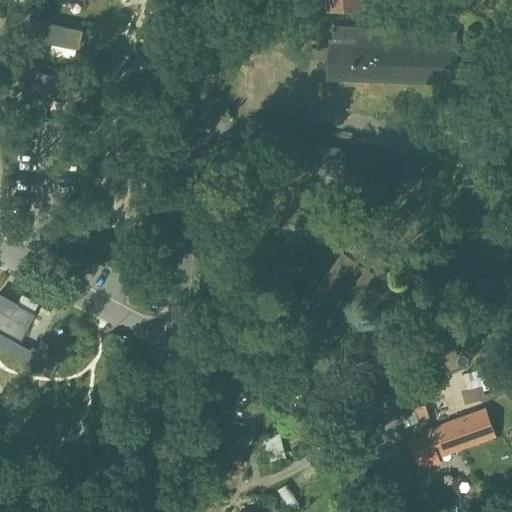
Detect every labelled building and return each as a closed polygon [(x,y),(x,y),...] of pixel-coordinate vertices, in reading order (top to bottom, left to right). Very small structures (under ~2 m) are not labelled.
[(325,0),(326,10),(363,8),(362,0),(325,0)] [(29,19),(25,37),(50,42),(50,41),(51,41),(76,46),(78,47),(82,31),(29,19)] [(324,70),(327,70),(327,77),(456,83),(458,30),(370,26),(333,25),(332,38),(328,38),(328,49),(309,48),(308,60),(324,60),(324,70)] [(20,69),(16,87),(41,92),(41,90),(70,96),(73,80),(20,69)] [(414,161),(283,135),(278,165),(410,190),(414,161)] [(34,315),(32,314),(15,305),(16,304),(0,295),(0,329),(20,340),(34,315)] [(467,387),(461,389),(465,403),(485,399),(484,392),(494,388),(493,381),(499,379),(500,387),(511,383),(511,363),(496,367),(495,365),(463,373),(467,387)] [(430,418),(425,404),(413,409),(418,423),(430,418)] [(484,409),(427,429),(429,435),(409,442),(419,470),(439,462),(437,456),(493,436),(484,409)] [(216,454),(217,454),(219,471),(242,468),(240,451),(237,427),(213,429),(216,454)] [(285,457),(279,433),(259,438),(266,462),(285,457)] [(368,494),(367,472),(348,473),(349,495),(368,494)] [(301,505),(286,484),(277,491),(291,511),(301,505)]
